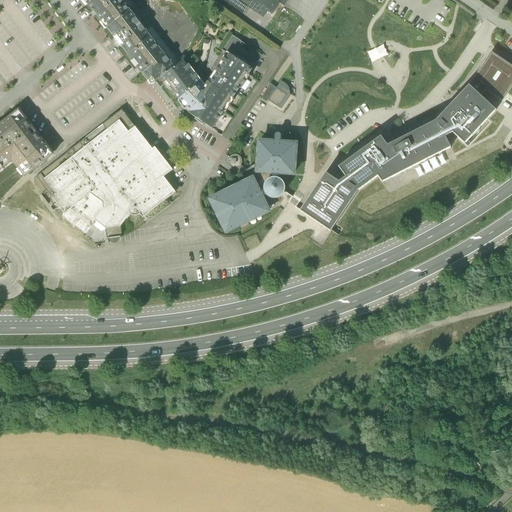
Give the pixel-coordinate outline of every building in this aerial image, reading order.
[(107,29),(129,11),(121,0),(95,0),(88,5),(107,29)] [(221,0),(242,14),(247,7),(262,18),(267,11),(272,14),(279,3),(283,6),(287,0),(221,0)] [(128,55),(150,37),(129,11),(107,29),(128,55)] [(205,85),(201,81),(188,65),(187,66),(183,61),(182,61),(174,68),(161,78),(178,100),(178,99),(189,112),(189,113),(211,129),(223,112),(223,111),(225,112),(234,99),(233,98),(239,88),(241,89),(254,71),(252,69),(261,55),(231,36),(219,54),(222,57),(205,85)] [(161,78),(174,68),(150,37),(128,55),(142,74),(143,73),(151,84),(160,77),(161,78)] [(338,167),(345,177),(338,182),(325,173),(299,211),(310,218),(330,232),(358,190),(375,177),(385,173),(388,179),(449,148),(450,147),(448,146),(456,137),(464,144),(495,110),(480,96),(485,91),(501,102),(511,86),(511,66),(510,65),(491,52),(467,87),(436,120),(387,145),(380,136),(338,167)] [(278,85),(271,81),(262,95),(282,108),(294,87),(281,80),(278,85)] [(24,178),(54,155),(19,110),(0,124),(0,163),(4,168),(12,162),(24,178)] [(60,207),(64,213),(62,216),(70,223),(71,225),(73,227),(75,226),(84,233),(89,227),(92,227),(93,226),(92,223),(94,220),(105,228),(106,238),(108,238),(108,239),(109,241),(111,243),(114,243),(116,243),(118,242),(119,239),(119,236),(122,236),(120,226),(129,214),(131,215),(132,216),(135,216),(137,215),(139,214),(142,218),(180,188),(169,173),(172,170),(154,147),(152,149),(121,110),(36,177),(56,203),(56,205),(57,207),(60,207)] [(277,178),(277,175),(295,176),(297,142),(280,141),(281,137),(281,135),(280,134),(278,133),(276,133),(274,135),(274,140),(256,139),(254,173),(272,175),(272,178),(269,179),(266,180),(264,184),(263,187),(263,190),(260,192),(252,178),(209,198),(226,234),(271,212),(263,196),(265,195),(268,197),(271,199),(275,199),(279,198),(283,194),(285,190),(284,186),(283,182),(280,179),(277,178)] [(427,436),(422,447),(439,453),(443,442),(427,436)]
